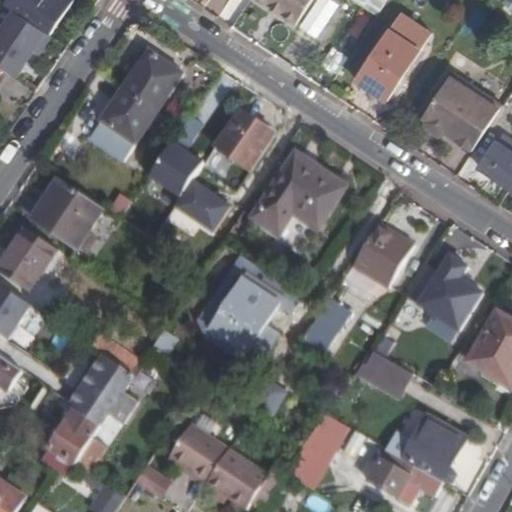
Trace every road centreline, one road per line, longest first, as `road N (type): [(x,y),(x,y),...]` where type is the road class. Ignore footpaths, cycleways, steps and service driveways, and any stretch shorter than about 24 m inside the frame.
road 1 (residential): [(154,0),(511,234)]
road 2 (residential): [(0,178),(118,0)]
